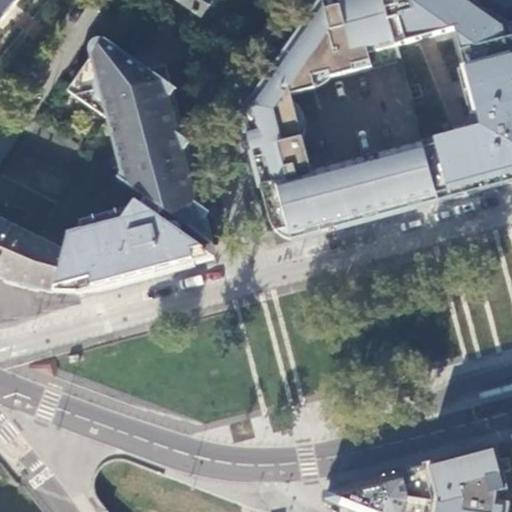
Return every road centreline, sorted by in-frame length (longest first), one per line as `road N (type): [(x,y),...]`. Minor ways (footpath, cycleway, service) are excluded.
road 1 (residential): [(257,281),(213,79),(279,0)]
road 2 (residential): [(257,281),(0,351)]
road 3 (residential): [(511,213),(257,281)]
road 4 (primary): [(253,467),(200,461),(10,394)]
road 5 (residential): [(0,143),(99,0)]
road 6 (primary): [(511,376),(474,384),(424,410),(374,448)]
road 7 (primary): [(511,411),(374,448)]
road 8 (primary): [(374,448),(253,467)]
